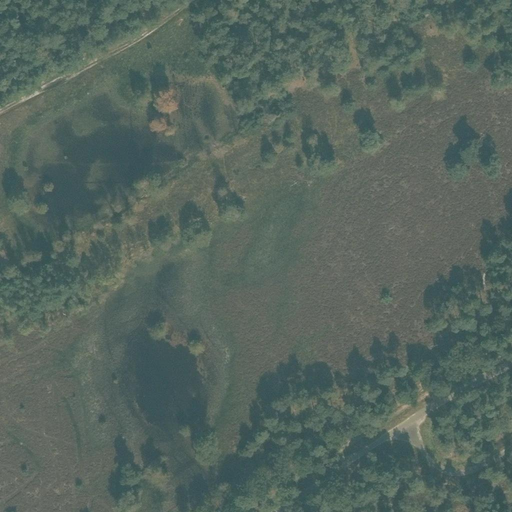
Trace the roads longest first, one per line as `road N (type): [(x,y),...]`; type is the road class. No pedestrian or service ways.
road 1 (track): [(79,65),(198,0)]
road 2 (unclassified): [(511,446),(468,471),(449,472),(403,424)]
road 3 (unclassified): [(511,361),(403,424)]
